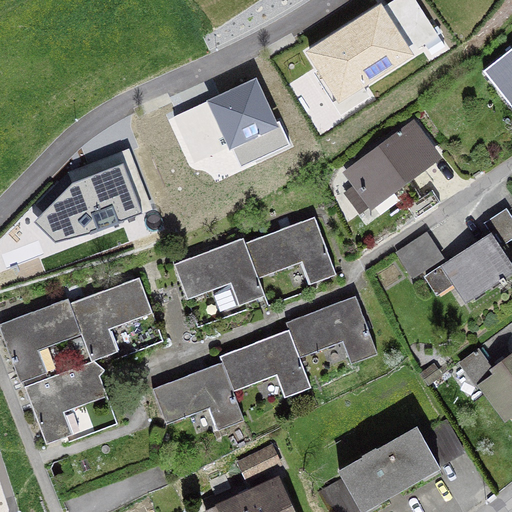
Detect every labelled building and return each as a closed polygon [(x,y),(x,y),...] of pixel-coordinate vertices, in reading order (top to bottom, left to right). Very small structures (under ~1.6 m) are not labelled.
[(411,58),(381,9),(307,56),(338,104),(411,58)] [(511,48),(483,71),(511,107),(511,48)] [(256,78),(171,115),(202,187),(290,144),(256,78)] [(348,172),(372,204),(436,156),(412,125),(384,146),(387,150),(372,161),(369,157),(348,172)] [(142,218),(121,167),(71,187),(35,225),(57,246),(92,238),(142,218)] [(440,202),(432,190),(407,206),(415,219),(440,202)] [(511,238),(511,217),(506,208),(489,219),(496,229),(442,264),(455,283),(459,280),(471,299),(500,280),(503,285),(506,282),(503,278),(511,272),(511,251),(506,242),(511,238)] [(314,217),(245,242),(258,278),(301,262),(310,284),(336,274),(314,217)] [(426,233),(401,249),(417,274),(442,258),(426,233)] [(265,295),(258,278),(245,242),(243,238),(174,263),(187,299),(212,289),(219,311),(265,295)] [(69,303),(81,333),(91,361),(94,360),(117,351),(109,328),(152,312),(139,277),(69,303)] [(286,322),(289,329),(299,357),(343,341),(351,363),(377,353),(355,295),(286,322)] [(81,333),(69,303),(68,298),(0,323),(0,327),(20,382),(46,372),(38,349),(81,333)] [(222,362),(233,391),(276,374),(285,397),(311,387),(299,357),(289,329),(219,356),(222,362)] [(506,417),(511,412),(511,355),(493,369),(478,348),(460,361),(479,387),(482,385),(506,417)] [(104,369),(94,360),(91,361),(25,386),(46,443),(72,434),(64,411),(107,395),(99,375),(104,369)] [(244,419),(233,391),(222,362),(152,388),(166,424),(209,407),(218,429),(244,419)] [(447,419),(421,434),(437,462),(463,448),(447,419)] [(50,468),(63,500),(161,463),(147,426),(53,462),(50,468)] [(343,477),(359,506),(360,508),(436,465),(438,465),(437,462),(421,434),(416,426),(363,455),(363,456),(339,470),(343,477)] [(238,463),(247,479),(280,462),(272,446),(238,463)] [(348,511),(359,506),(343,477),(318,492),(329,511),(348,511)] [(207,511),(291,511),(277,480),(207,511)]
